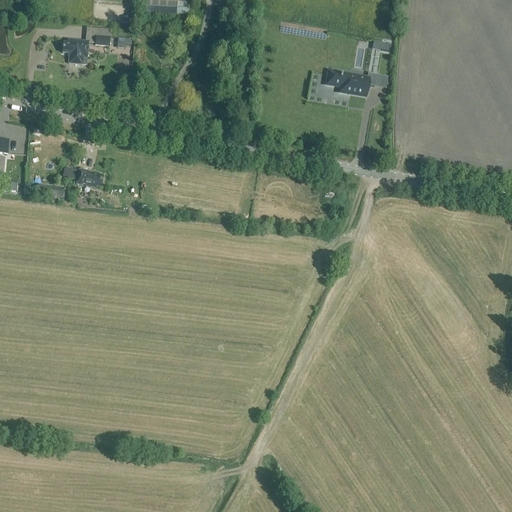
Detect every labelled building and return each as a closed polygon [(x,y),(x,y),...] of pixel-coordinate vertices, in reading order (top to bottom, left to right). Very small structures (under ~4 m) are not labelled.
[(158,7),(158,15),(182,16),(182,8),(158,7)] [(95,46),(95,47),(109,48),(110,40),(95,39),(95,45),(95,46)] [(64,45),(62,55),(68,56),(68,58),(69,58),(68,66),(83,68),(83,67),(86,68),(87,60),(89,44),(85,44),(68,42),(68,45),(64,45)] [(372,43),(372,58),(380,58),(380,43),(372,43)] [(329,74),(327,85),(340,88),(340,90),(350,92),(350,95),(366,97),(368,87),(374,88),(376,76),(368,75),(367,80),(329,74)] [(65,170),(63,181),(77,184),(77,185),(96,189),(96,187),(100,188),(103,176),(99,175),(99,174),(93,173),(93,174),(89,173),(89,172),(80,170),(79,173),(65,170)] [(16,186),(4,185),(3,193),(16,194),(16,186)] [(62,199),(63,189),(38,186),(37,196),(62,199)]
